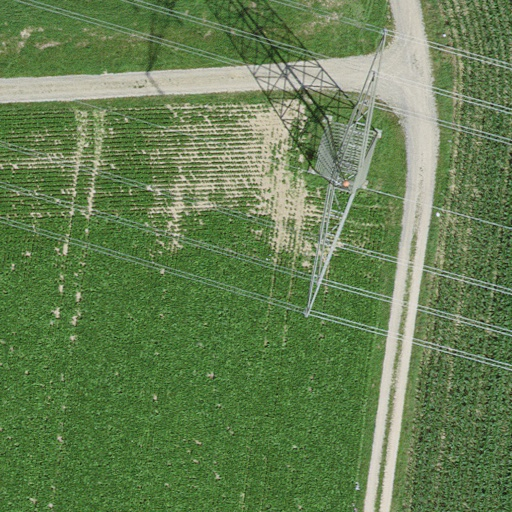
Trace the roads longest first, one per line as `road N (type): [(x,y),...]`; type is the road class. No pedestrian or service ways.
road 1 (track): [(393,0),(416,73),(374,511)]
road 2 (track): [(0,97),(416,73)]
